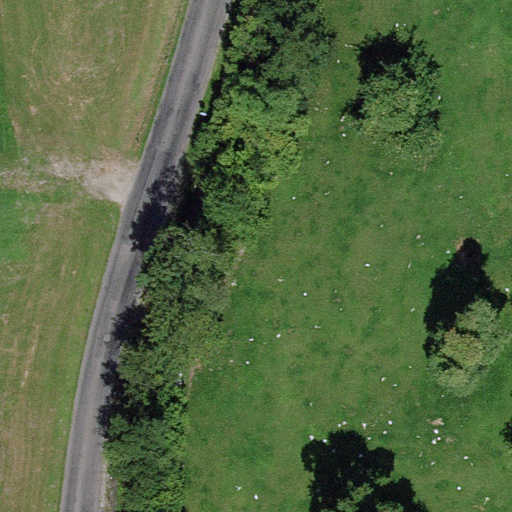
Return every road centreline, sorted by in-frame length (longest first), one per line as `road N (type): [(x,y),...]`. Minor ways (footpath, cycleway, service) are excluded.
road 1 (unclassified): [(83,511),(105,364),(211,0)]
road 2 (track): [(0,176),(85,178),(153,199)]
